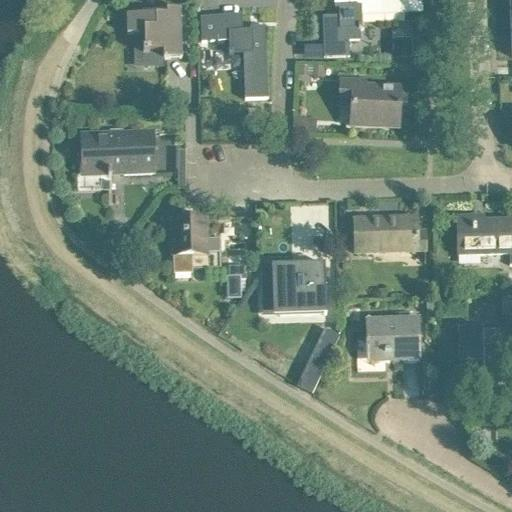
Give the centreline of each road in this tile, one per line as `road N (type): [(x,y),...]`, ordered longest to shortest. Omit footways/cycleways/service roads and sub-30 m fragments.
road 1 (residential): [(277,190),(483,184)]
road 2 (residential): [(277,190),(287,0)]
road 3 (residential): [(483,184),(479,0)]
road 4 (unknown): [(204,191),(196,58)]
road 5 (residential): [(511,496),(452,462),(417,424)]
